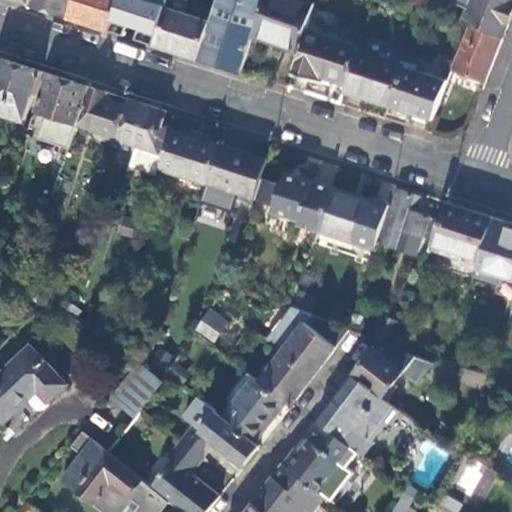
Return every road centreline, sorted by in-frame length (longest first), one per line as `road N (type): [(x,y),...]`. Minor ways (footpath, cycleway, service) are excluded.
road 1 (residential): [(476,180),(0,23)]
road 2 (residential): [(229,511),(364,344)]
